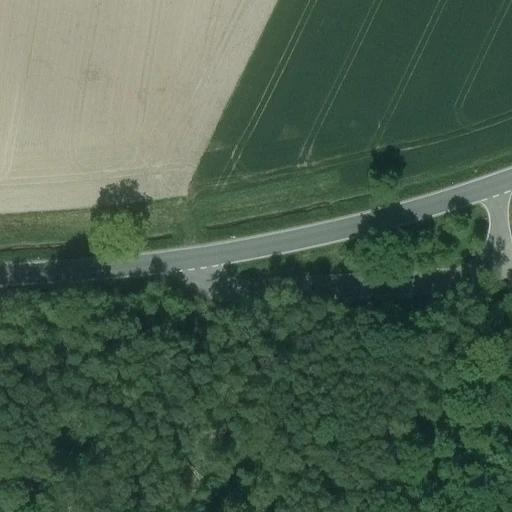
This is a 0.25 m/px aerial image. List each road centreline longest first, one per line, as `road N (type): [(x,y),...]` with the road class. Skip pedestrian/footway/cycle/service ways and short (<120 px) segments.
road 1 (tertiary): [(511,178),(343,228),(181,261),(0,278)]
road 2 (track): [(181,261),(224,291),(246,296),(461,283),(492,272),(497,184)]
